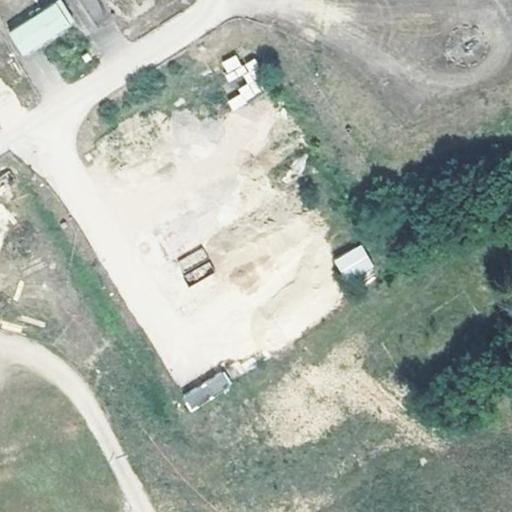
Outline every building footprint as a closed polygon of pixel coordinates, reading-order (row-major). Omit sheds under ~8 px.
[(70,0),(70,11),(94,11),(93,0),(70,0)] [(4,42),(21,67),(73,33),(57,8),(4,42)] [(346,283),(374,267),(360,244),(333,259),(346,283)] [(189,283),(214,270),(202,247),(176,260),(189,283)] [(190,411),(231,384),(222,370),(181,396),(190,411)]
